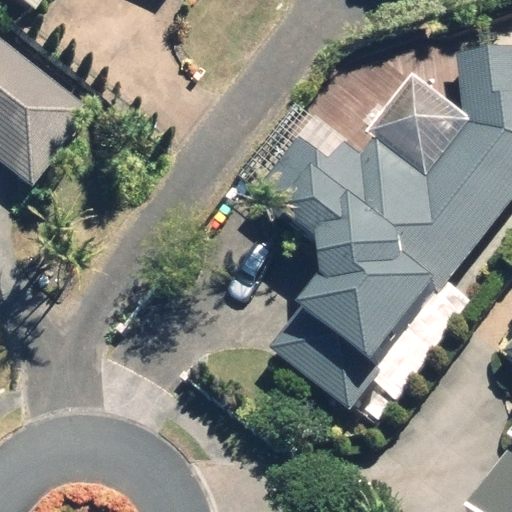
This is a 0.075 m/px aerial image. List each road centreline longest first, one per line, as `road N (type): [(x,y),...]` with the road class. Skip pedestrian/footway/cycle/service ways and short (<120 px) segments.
road 1 (unknown): [(72,456),(290,42)]
road 2 (residential): [(0,507),(36,469),(72,456),(143,470),(178,511)]
